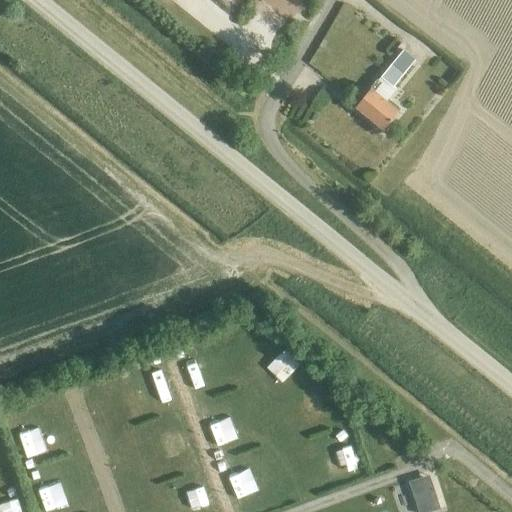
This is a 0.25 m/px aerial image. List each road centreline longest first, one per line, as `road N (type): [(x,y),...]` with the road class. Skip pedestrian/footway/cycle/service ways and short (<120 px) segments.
road 1 (unclassified): [(414,307),(32,0)]
road 2 (unclassified): [(414,307),(416,291),(291,170),(267,136),(271,100),(333,0)]
road 3 (unclassified): [(511,385),(414,307)]
